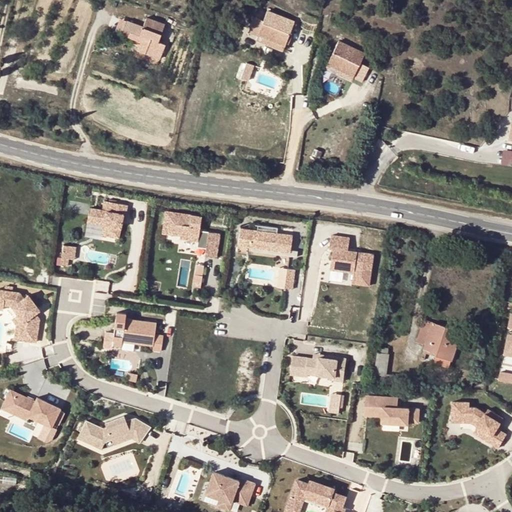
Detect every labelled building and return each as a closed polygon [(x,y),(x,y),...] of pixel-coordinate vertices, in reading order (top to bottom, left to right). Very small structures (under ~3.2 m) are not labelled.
[(265,21),(255,17),(250,31),(259,35),(286,45),(296,21),(269,10),(265,21)] [(131,31),(144,36),(141,42),(138,50),(147,54),(149,49),(163,54),(167,44),(160,42),(166,25),(147,18),(144,26),(128,20),(125,29),(131,31)] [(129,37),(141,42),(144,36),(131,31),(129,37)] [(286,45),(259,35),(257,39),(284,50),(286,45)] [(366,54),(340,41),(328,64),(355,77),(364,81),(370,68),(361,64),(366,54)] [(147,54),(161,59),(163,54),(149,49),(147,54)] [(243,60),(239,77),(251,80),(255,63),(243,60)] [(355,77),(328,64),(326,69),(352,81),(355,77)] [(511,148),(503,148),(502,164),(511,164),(511,148)] [(123,220),(124,213),(127,213),(128,203),(105,200),(104,209),(91,207),(89,221),(105,223),(103,233),(120,236),(123,220)] [(180,237),(198,239),(199,229),(201,215),(165,210),(162,232),(180,234),(180,237)] [(238,244),(290,252),(293,234),(277,232),(278,227),(255,224),(255,229),(240,227),(238,244)] [(197,245),(206,246),(208,230),(199,229),(198,239),(197,245)] [(205,255),(216,256),(219,232),(208,230),(206,246),(205,255)] [(424,235),(395,230),(394,235),(395,235),(395,239),(422,244),(424,235)] [(352,283),(369,286),(373,254),(348,251),(350,238),(331,235),(330,248),(333,249),(330,269),(354,273),(352,283)] [(58,257),(70,259),(72,246),(60,245),(58,257)] [(196,263),(195,272),(202,273),(204,264),(196,263)] [(285,288),(292,289),(295,269),(287,268),(285,288)] [(195,272),(193,284),(201,285),(202,273),(195,272)] [(26,323),(23,340),(36,342),(39,319),(35,313),(33,310),(37,306),(28,295),(24,298),(20,292),(0,289),(0,308),(3,309),(4,304),(12,305),(26,323)] [(16,339),(23,340),(26,323),(18,313),(14,317),(18,323),(16,339)] [(125,319),(126,314),(117,313),(113,346),(122,347),(122,342),(153,346),(153,351),(161,352),(163,336),(155,335),(156,323),(125,319)] [(461,333),(425,320),(417,342),(426,345),(424,349),(437,353),(436,355),(452,361),(461,333)] [(376,374),(385,374),(387,374),(389,353),(379,352),(376,374)] [(452,361),(436,355),(433,363),(450,368),(452,361)] [(335,381),(344,382),(347,359),(327,357),(327,359),(319,358),(319,360),(293,356),(291,375),(308,377),(308,374),(335,378),(335,381)] [(511,371),(501,369),(498,379),(511,381),(511,371)] [(128,372),(126,380),(136,382),(138,374),(128,372)] [(404,376),(387,374),(385,374),(384,384),(403,385),(404,376)] [(11,389),(2,407),(26,419),(28,415),(51,427),(60,408),(37,397),(35,401),(11,389)] [(330,411),(342,412),(343,393),(331,392),(330,411)] [(398,397),(384,396),(376,396),(376,397),(376,406),(384,407),(383,415),(382,422),(408,424),(409,422),(418,422),(419,408),(398,407),(398,397)] [(366,406),(376,406),(376,397),(367,397),(366,406)] [(451,422),(471,422),(477,426),(492,435),(488,442),(497,448),(502,442),(506,435),(496,429),(500,423),(485,413),(475,407),(469,407),(469,402),(452,402),(451,422)] [(383,415),(384,407),(376,406),(366,406),(366,414),(383,415)] [(107,427),(103,428),(87,418),(78,435),(100,448),(104,440),(118,436),(119,443),(133,439),(137,431),(145,436),(150,427),(136,419),(126,422),(125,416),(105,422),(107,427)] [(477,426),(471,422),(466,429),(488,442),(492,435),(477,426)] [(133,439),(140,444),(145,436),(137,431),(133,439)] [(100,448),(119,443),(118,436),(104,440),(100,448)] [(255,484),(240,479),(239,481),(214,472),(206,494),(220,500),(218,507),(229,511),(232,504),(233,501),(247,506),(255,484)] [(342,511),(340,511),(342,506),(346,497),(335,492),(336,489),(311,479),(310,482),(299,478),(286,508),(296,511),(298,511),(305,494),(330,504),(326,511),(342,511)]
